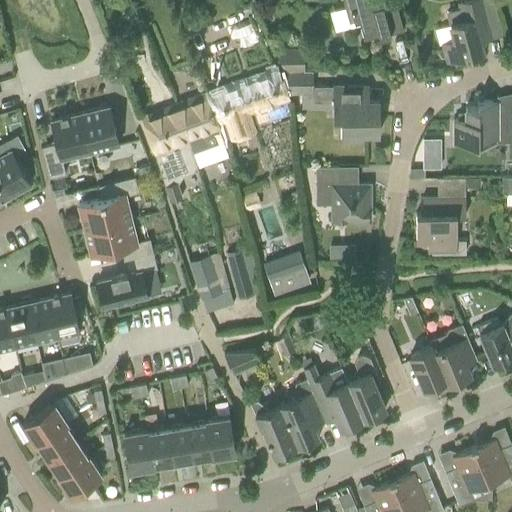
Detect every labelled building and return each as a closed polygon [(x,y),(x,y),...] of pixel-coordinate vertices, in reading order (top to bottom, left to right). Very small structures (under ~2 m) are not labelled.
[(342,0),(345,8),(350,6),(354,20),(359,19),(363,35),(387,29),(388,33),(387,33),(387,34),(403,30),(398,11),(395,0),(388,2),(387,0),(342,0)] [(483,52),(478,32),(489,29),(487,20),(498,16),(493,0),(467,0),(459,2),(461,8),(447,12),(454,40),(443,43),(447,61),(469,55),(473,57),(479,56),(480,52),(483,52)] [(284,70),(304,70),(304,48),(275,48),(283,66),(284,70)] [(277,68),(211,91),(222,121),(224,121),(253,110),(257,122),(289,111),(284,99),(288,98),(277,68)] [(312,70),(304,70),(284,70),(290,92),(312,91),(312,70)] [(343,85),(332,86),(332,108),(332,116),(340,116),(340,137),(360,137),(360,133),(379,133),(379,99),(368,99),(363,100),(363,85),(343,85)] [(206,93),(176,104),(189,141),(193,152),(222,141),(218,130),(220,129),(206,93)] [(511,107),(497,108),(497,100),(477,101),(477,107),(464,107),(464,119),(453,119),(453,143),(464,143),(478,147),(478,138),(496,138),(496,142),(511,141),(511,107)] [(189,141),(176,104),(142,116),(156,153),(171,199),(181,196),(177,183),(175,181),(181,171),(178,163),(193,158),(196,170),(197,169),(193,152),(189,141)] [(109,105),(80,112),(89,151),(118,144),(109,105)] [(89,151),(80,112),(50,120),(56,142),(42,146),(40,146),(48,177),(65,173),(61,158),(89,151)] [(126,134),(116,136),(118,144),(140,139),(135,125),(125,128),(126,134)] [(15,133),(0,141),(0,185),(6,197),(30,184),(15,157),(25,151),(15,133)] [(440,156),(422,156),(422,168),(440,167),(440,156)] [(140,175),(151,172),(149,164),(138,167),(140,175)] [(339,166),(315,166),(315,204),(331,203),(332,221),(341,222),(361,221),(369,213),(369,183),(339,183),(339,166)] [(84,229),(131,218),(125,194),(137,191),(134,177),(135,177),(135,176),(98,185),(98,186),(100,186),(103,198),(78,204),(84,229)] [(511,176),(501,176),(501,192),(511,192),(511,176)] [(455,216),(465,216),(464,177),(436,177),(436,178),(438,178),(438,197),(422,197),(422,212),(415,212),(416,241),(427,241),(427,249),(432,249),(432,253),(465,253),(465,240),(456,240),(455,216)] [(466,177),(466,186),(479,186),(479,177),(466,177)] [(51,189),(53,197),(65,194),(63,186),(51,189)] [(256,193),(243,198),(246,207),(259,203),(256,193)] [(137,242),(131,218),(84,229),(85,233),(84,233),(84,234),(85,234),(88,245),(87,245),(87,247),(88,246),(90,255),(121,247),(124,259),(123,259),(123,260),(153,252),(151,252),(148,239),(137,242)] [(248,245),(225,251),(238,298),(261,292),(248,245)] [(298,249),(263,262),(273,294),(309,281),(298,249)] [(153,252),(123,260),(123,261),(125,260),(128,273),(126,273),(126,272),(123,272),(123,274),(114,276),(114,275),(111,276),(111,277),(97,280),(103,306),(117,302),(117,304),(133,300),(133,298),(148,295),(141,271),(155,267),(152,253),(154,253),(153,252)] [(233,302),(219,252),(190,261),(207,311),(233,302)] [(444,307),(452,304),(446,290),(438,293),(444,307)] [(70,292),(48,297),(57,336),(79,331),(70,292)] [(409,313),(417,310),(411,295),(402,297),(409,313)] [(57,336),(48,297),(26,302),(35,341),(57,336)] [(35,341),(26,302),(6,306),(15,345),(35,341)] [(0,348),(15,345),(6,306),(0,307),(0,348)] [(347,319),(345,307),(317,312),(322,324),(347,319)] [(496,316),(478,324),(481,332),(478,333),(492,365),(511,356),(511,311),(504,323),(500,324),(496,316)] [(431,346),(445,379),(447,383),(470,374),(465,363),(476,358),(461,323),(447,329),(445,333),(429,340),(431,346)] [(286,328),(277,340),(283,353),(294,348),(286,328)] [(445,379),(431,346),(410,355),(424,388),(445,379)] [(255,348),(223,353),(233,373),(261,361),(255,348)] [(358,355),(354,363),(360,376),(347,382),(362,418),(385,409),(374,384),(377,376),(369,357),(361,354),(358,355)] [(74,356),(62,359),(67,372),(69,372),(78,369),(74,356)] [(62,359),(55,360),(60,375),(67,373),(67,372),(62,359)] [(341,368),(319,377),(313,364),(303,368),(307,378),(319,407),(330,403),(340,428),(362,418),(347,382),(341,368)] [(217,377),(212,366),(205,369),(210,380),(217,377)] [(21,371),(11,374),(11,376),(16,389),(25,386),(21,371)] [(34,371),(22,374),(25,385),(36,382),(34,371)] [(178,376),(180,387),(188,386),(185,374),(178,376)] [(180,387),(178,376),(170,377),(173,389),(180,387)] [(294,397),(278,404),(296,446),(318,437),(314,426),(325,421),(319,407),(307,378),(295,383),(294,397)] [(138,385),(140,396),(148,395),(145,383),(138,385)] [(133,398),(140,396),(138,385),(130,386),(133,398)] [(93,390),(95,402),(103,400),(101,389),(93,390)] [(103,400),(95,402),(98,413),(105,412),(103,400)] [(257,400),(250,403),(260,428),(260,429),(262,428),(268,442),(274,455),(277,454),(279,455),(286,452),(287,450),(296,446),(278,404),(267,408),(266,407),(258,401),(257,400)] [(36,441),(67,421),(54,402),(22,423),(34,442),(36,441)] [(206,418),(212,456),(234,452),(228,415),(227,415),(206,418)] [(205,420),(187,423),(192,458),(211,454),(211,456),(212,456),(206,418),(205,418),(205,420)] [(67,422),(67,421),(36,441),(47,457),(76,438),(66,423),(67,422)] [(192,458),(187,423),(166,427),(171,461),(192,458)] [(147,428),(146,428),(152,466),(153,466),(153,464),(171,461),(166,427),(147,430),(147,428)] [(152,466),(146,428),(124,432),(130,470),(152,466)] [(102,434),(104,445),(112,444),(109,432),(102,434)] [(473,446),(488,482),(508,474),(511,482),(511,446),(511,443),(499,448),(495,437),(473,446)] [(87,455),(76,438),(47,457),(58,474),(56,475),(57,476),(89,455),(88,454),(87,455)] [(112,444),(104,445),(106,457),(114,455),(112,444)] [(488,482),(473,446),(451,455),(456,466),(444,471),(458,504),(472,499),(468,491),(488,482)] [(101,474),(89,455),(57,476),(69,495),(101,474)] [(392,480),(405,511),(417,511),(427,508),(428,511),(439,511),(444,511),(430,477),(418,482),(413,471),(392,480)] [(405,511),(392,480),(370,489),(375,500),(363,505),(366,511),(405,511)] [(343,511),(357,511),(356,508),(353,502),(341,507),(343,511)]
